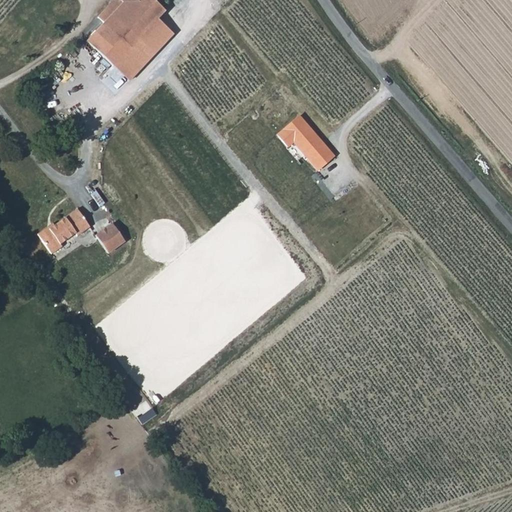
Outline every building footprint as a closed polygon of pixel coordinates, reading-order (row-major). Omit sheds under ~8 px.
[(153,0),(114,0),(98,17),(129,48),(150,27),(165,11),(153,0)] [(129,48),(137,55),(157,34),(150,27),(129,48)] [(78,208),(49,228),(48,226),(37,233),(51,254),(62,246),(60,243),(74,233),(77,236),(90,227),(78,208)] [(112,225),(96,235),(108,254),(125,243),(112,225)] [(139,423),(155,416),(151,409),(136,417),(139,423)]
